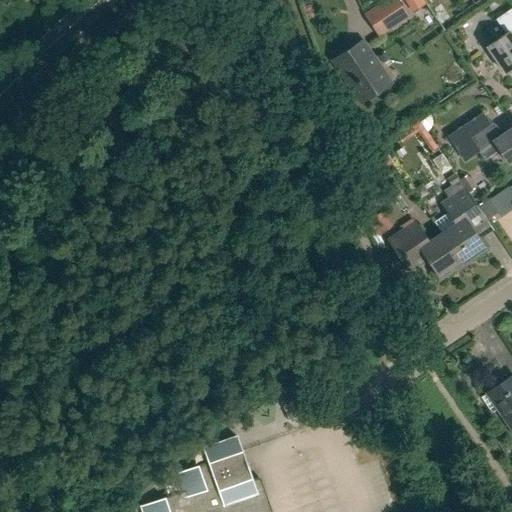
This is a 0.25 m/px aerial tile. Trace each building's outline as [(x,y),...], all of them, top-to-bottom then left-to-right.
[(397,0),(388,0),(385,2),(398,22),(408,16),(397,0)] [(424,0),(405,0),(414,12),(426,4),(424,0)] [(511,8),(495,19),(505,34),(487,46),(505,73),(511,68),(511,8)] [(391,83),(362,40),(332,61),(360,103),(391,83)] [(475,154),(479,152),(484,160),(499,150),(508,164),(511,161),(511,127),(498,137),(490,124),(482,112),(447,137),(462,158),(464,161),(475,154)] [(433,221),(441,232),(460,260),(467,254),(469,258),(487,246),(480,237),(478,239),(464,217),(463,218),(461,215),(464,212),(467,217),(478,209),(464,188),(455,176),(448,181),(451,186),(443,191),(448,198),(441,202),(447,212),(433,221)] [(460,260),(441,232),(428,242),(418,227),(406,235),(403,230),(388,240),(402,261),(417,251),(414,247),(418,244),(420,247),(419,248),(433,269),(430,271),(436,280),(454,268),(452,265),(460,260)] [(491,413),(497,409),(511,431),(511,375),(487,393),(481,397),(491,413)] [(293,386),(278,391),(285,411),(300,405),(293,386)] [(300,405),(285,411),(289,422),(304,416),(300,405)] [(259,511),(268,509),(258,479),(252,481),(237,437),(203,449),(208,463),(174,475),(180,493),(141,507),(142,511),(259,511)]
